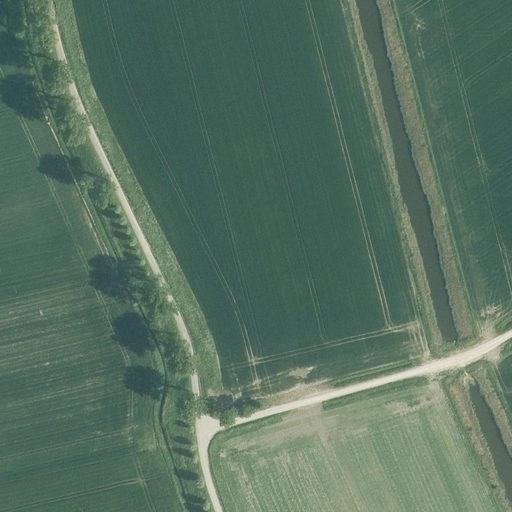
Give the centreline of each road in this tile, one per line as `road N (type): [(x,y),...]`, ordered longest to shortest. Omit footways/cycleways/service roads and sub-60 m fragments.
road 1 (unclassified): [(198,429),(186,340),(78,106),(48,0)]
road 2 (unclassified): [(198,429),(445,363),(511,333)]
